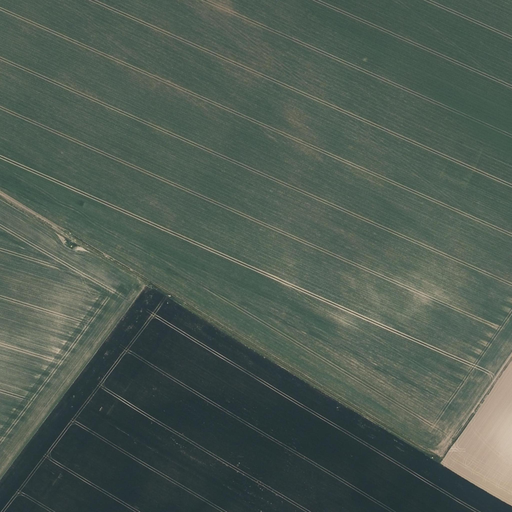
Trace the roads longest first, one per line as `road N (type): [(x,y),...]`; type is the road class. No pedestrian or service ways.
road 1 (track): [(511,356),(446,448),(425,448),(0,190)]
road 2 (track): [(0,481),(151,281)]
